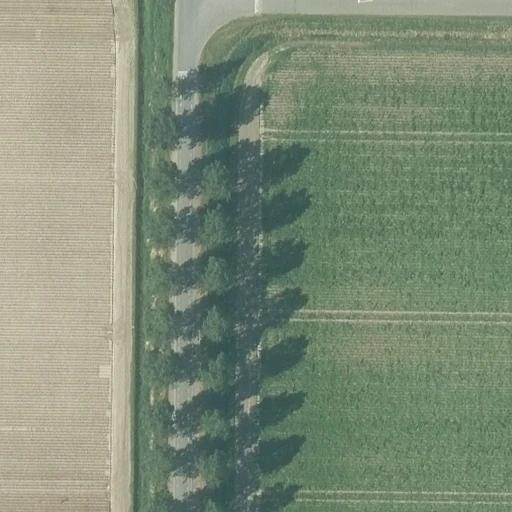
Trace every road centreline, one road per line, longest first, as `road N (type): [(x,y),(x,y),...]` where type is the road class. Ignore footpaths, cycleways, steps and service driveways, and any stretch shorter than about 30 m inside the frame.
road 1 (unclassified): [(186,3),(180,511)]
road 2 (unclassified): [(511,6),(186,3)]
